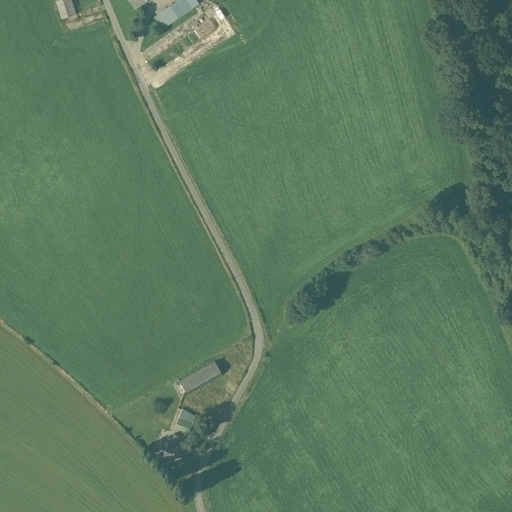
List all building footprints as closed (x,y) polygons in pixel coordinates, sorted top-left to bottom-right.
[(72,0),(58,0),(63,18),(76,14),(72,0)] [(197,0),(175,0),(154,15),(162,27),(198,2),(197,0)] [(215,361),(180,379),(187,392),(222,374),(215,361)] [(177,426),(190,431),(196,413),(183,408),(177,426)] [(172,432),(164,455),(181,461),(186,446),(179,444),(182,436),(172,432)]
